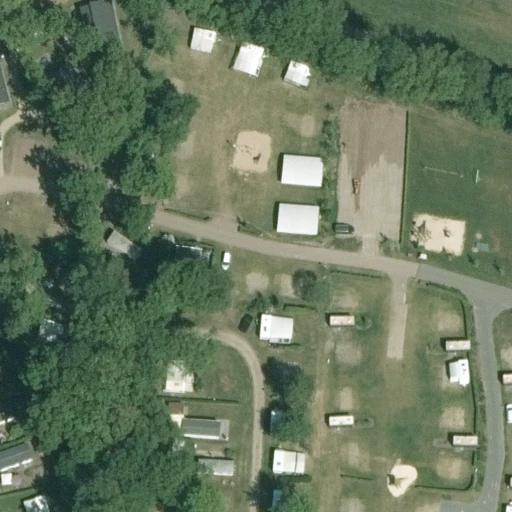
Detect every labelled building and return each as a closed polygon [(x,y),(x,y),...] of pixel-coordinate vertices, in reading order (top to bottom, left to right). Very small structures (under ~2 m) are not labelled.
[(119,56),(109,5),(89,9),(89,10),(93,29),(99,60),(119,56)] [(82,123),(98,111),(67,69),(51,81),(52,82),(63,97),(82,123)] [(281,215),(314,216),(315,194),(282,193),(281,215)] [(113,228),(106,237),(131,256),(138,247),(113,228)] [(307,289),(307,268),(284,268),(284,289),(307,289)] [(112,342),(74,360),(79,372),(117,353),(112,342)] [(229,383),(229,360),(206,360),(206,382),(229,383)] [(268,368),(267,380),(303,383),(304,371),(268,368)] [(218,433),(218,422),(210,422),(210,411),(198,411),(198,432),(218,433)] [(270,420),(271,431),(301,429),(300,419),(270,420)] [(270,465),(289,465),(289,444),(271,443),(270,465)] [(193,458),(193,471),(231,472),(231,458),(193,458)] [(215,507),(215,485),(199,485),(199,507),(215,507)]
